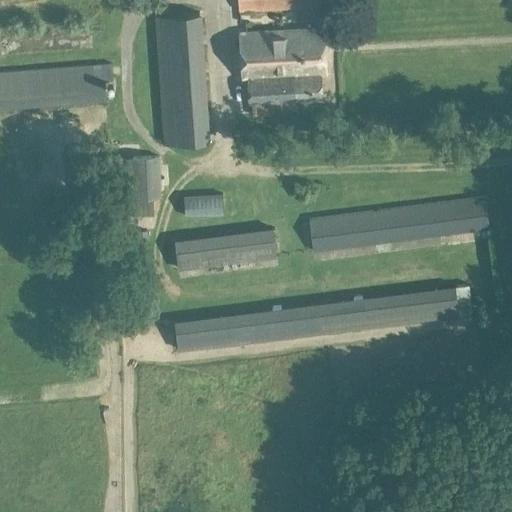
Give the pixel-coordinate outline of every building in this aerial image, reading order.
[(320,0),(239,0),(240,11),(321,7),(320,0)] [(159,11),(165,138),(205,136),(199,10),(159,11)] [(300,76),(320,75),(325,74),(322,28),(241,33),(244,79),(248,79),(300,76)] [(105,64),(0,72),(0,109),(107,101),(106,81),(113,80),(112,64),(105,64)] [(322,101),(320,75),(300,76),(248,79),(250,104),(253,104),(273,103),(322,101)] [(274,114),(273,103),(253,104),(253,115),(274,114)] [(159,156),(113,158),(115,199),(119,199),(119,215),(140,215),(139,198),(161,197),(159,156)] [(223,193),(183,195),(185,217),(224,215),(223,193)] [(485,196),(309,219),(313,253),(489,230),(485,196)] [(273,227),(175,240),(179,270),(277,258),(273,227)] [(484,301),(495,299),(492,278),(481,280),(484,301)] [(175,340),(476,315),(473,284),(172,310),(175,340)]
